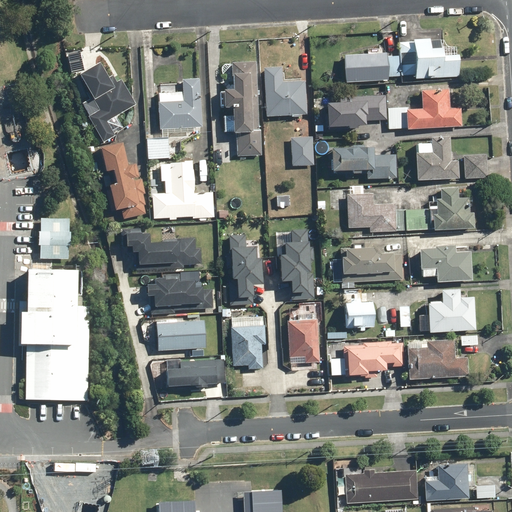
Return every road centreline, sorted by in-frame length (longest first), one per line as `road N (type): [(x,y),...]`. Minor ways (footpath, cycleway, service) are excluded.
road 1 (residential): [(511,414),(191,433)]
road 2 (residential): [(340,0),(88,15)]
